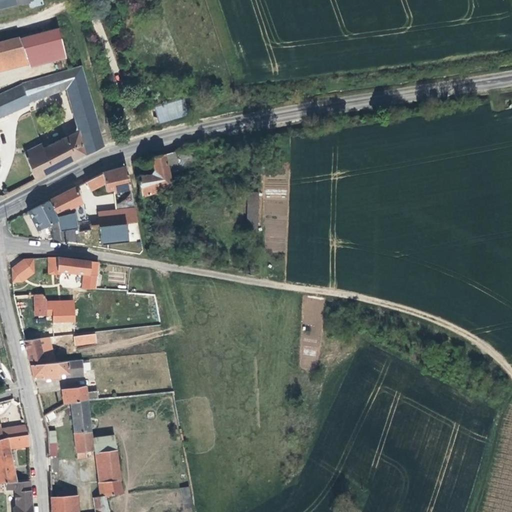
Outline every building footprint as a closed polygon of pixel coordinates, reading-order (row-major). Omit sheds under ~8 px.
[(0,0),(0,11),(19,6),(19,9),(27,6),(28,10),(29,11),(41,7),(39,0),(0,0)] [(55,34),(17,43),(26,68),(28,72),(64,62),(55,34)] [(17,43),(0,47),(0,74),(26,68),(17,43)] [(100,150),(78,69),(19,91),(18,89),(0,96),(0,120),(26,109),(25,107),(64,93),(82,159),(100,150)] [(189,116),(184,101),(153,108),(157,124),(189,116)] [(74,163),(82,159),(76,136),(64,142),(74,163)] [(74,163),(64,142),(41,152),(39,147),(22,157),(33,185),(74,163)] [(170,157),(173,175),(182,173),(178,155),(170,157)] [(164,177),(173,175),(170,157),(159,159),(160,161),(148,164),(151,176),(149,180),(134,183),(138,201),(167,192),(164,177)] [(108,175),(101,179),(104,191),(105,195),(106,196),(112,194),(112,199),(113,200),(117,199),(116,195),(128,192),(124,173),(122,170),(108,175)] [(99,191),(100,193),(104,191),(101,179),(85,187),(89,196),(99,191)] [(105,195),(104,191),(100,193),(99,191),(89,196),(92,201),(105,195)] [(73,192),(48,205),(53,216),(67,210),(68,212),(80,206),(73,192)] [(248,232),(258,232),(258,193),(248,193),(248,232)] [(53,216),(48,205),(29,215),(37,233),(56,224),(53,216)] [(99,230),(136,226),(132,212),(97,216),(99,230)] [(89,231),(99,230),(97,216),(87,217),(89,231)] [(285,219),(265,219),(265,251),(285,251),(285,219)] [(91,291),(95,266),(56,261),(56,270),(50,275),(59,277),(59,274),(81,277),(79,291),(91,291)] [(10,275),(11,285),(21,285),(31,276),(31,262),(19,262),(10,275)] [(45,302),(40,296),(33,297),(35,318),(37,317),(37,320),(44,320),(44,317),(46,317),(46,311),(45,305),(45,302)] [(45,305),(46,311),(51,310),(63,309),(64,307),(72,306),(72,302),(45,305)] [(52,324),(73,322),(72,306),(64,307),(63,309),(51,310),(52,316),(52,324)] [(94,342),(93,333),(74,335),(74,344),(94,342)] [(25,343),(31,367),(41,366),(40,360),(53,358),(49,339),(25,343)] [(86,361),(54,364),(31,367),(34,379),(44,377),(45,381),(87,376),(86,361)] [(71,404),(88,403),(93,402),(92,398),(89,398),(88,390),(64,393),(65,405),(71,404)] [(93,453),(92,442),(88,403),(71,404),(77,460),(87,459),(86,454),(93,453)] [(48,422),(57,418),(53,410),(45,414),(48,422)] [(23,434),(16,436),(17,438),(27,437),(25,427),(21,428),(23,434)] [(16,436),(23,434),(21,428),(0,431),(1,435),(6,434),(10,434),(12,439),(17,438),(16,436)] [(0,440),(12,439),(10,434),(6,434),(1,435),(0,431),(0,429),(0,440)] [(57,430),(48,430),(49,456),(57,456),(57,430)] [(0,484),(6,484),(17,483),(10,450),(29,448),(28,440),(27,437),(17,438),(12,439),(0,440),(0,484)] [(105,485),(107,498),(127,495),(114,438),(96,441),(100,457),(101,457),(107,484),(105,485)] [(100,457),(100,456),(95,457),(102,499),(107,498),(105,485),(107,484),(101,457),(100,457)] [(33,511),(31,482),(17,483),(6,484),(7,492),(16,491),(18,506),(14,511),(33,511)] [(80,511),(80,498),(52,499),(53,511),(80,511)] [(109,511),(107,498),(102,499),(97,500),(99,511),(109,511)]
